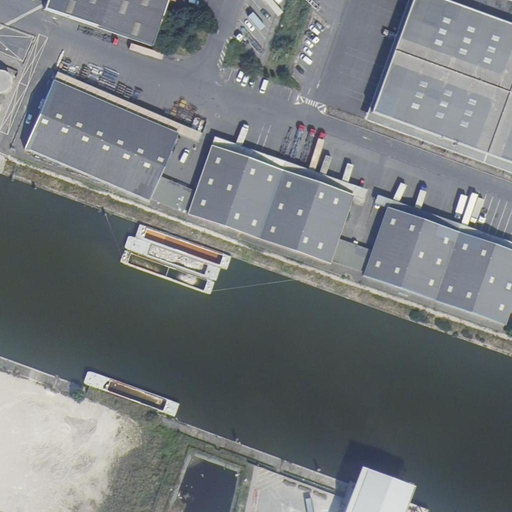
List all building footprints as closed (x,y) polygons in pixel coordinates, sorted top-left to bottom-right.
[(46,0),(43,11),(127,39),(153,48),(168,0),(46,0)] [(412,0),(367,122),(511,176),(511,6),(495,0),(412,0)] [(176,130),(56,79),(28,146),(147,198),(148,195),(176,130)] [(213,142),(188,208),(226,222),(329,258),(330,256),(337,234),(353,192),(217,143),(213,142)] [(149,195),(186,208),(194,187),(159,174),(149,195)] [(511,291),(511,249),(386,204),(372,247),(364,267),(364,271),(502,320),(511,291)] [(363,268),(371,247),(338,235),(331,257),(363,268)]
